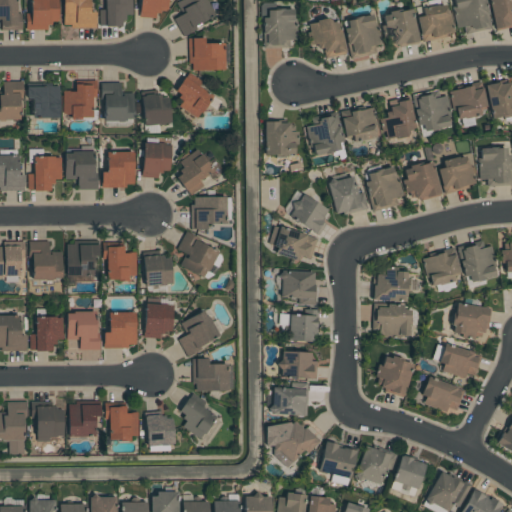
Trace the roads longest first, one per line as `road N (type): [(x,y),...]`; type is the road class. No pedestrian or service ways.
road 1 (residential): [(511,53),(319,89),(286,88)]
road 2 (residential): [(511,480),(465,446),(343,401)]
road 3 (residential): [(341,246),(511,214)]
road 4 (residential): [(0,374),(157,371)]
road 5 (residential): [(343,401),(341,246)]
road 6 (residential): [(0,221),(148,219)]
road 7 (residential): [(0,60),(146,57)]
